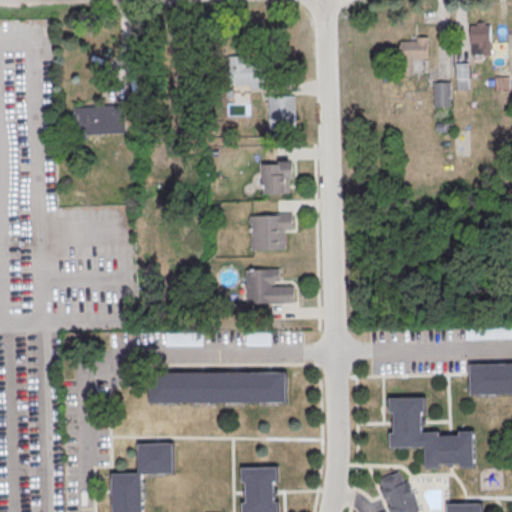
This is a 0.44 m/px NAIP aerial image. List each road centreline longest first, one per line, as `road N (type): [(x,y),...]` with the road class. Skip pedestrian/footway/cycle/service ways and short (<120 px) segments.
road 1 (residential): [(331,511),(339,441),(323,0)]
road 2 (residential): [(83,511),(79,388),(88,362),(112,354),(336,352)]
